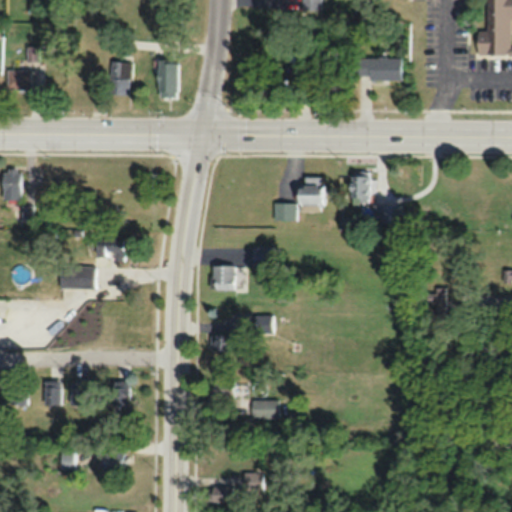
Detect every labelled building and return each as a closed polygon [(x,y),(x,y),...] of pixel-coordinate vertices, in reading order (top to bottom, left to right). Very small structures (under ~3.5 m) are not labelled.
[(322,9),(321,0),(302,0),(303,9),(322,9)] [(476,53),(511,53),(511,44),(510,44),(510,17),(511,16),(511,0),(486,0),(486,28),(476,28),(476,53)] [(180,8),(166,8),(166,23),(180,23),(180,8)] [(400,78),(400,56),(354,56),(354,78),(400,78)] [(131,60),(110,60),(110,93),(131,93),(131,60)] [(177,95),(177,60),(158,60),(158,95),(177,95)] [(32,87),(32,68),(8,68),(8,87),(32,87)] [(285,90),(285,70),(251,70),(251,90),(285,90)] [(2,169),(2,198),(21,198),(21,169),(2,169)] [(350,201),(369,201),(369,170),(350,170),(350,201)] [(274,201),(274,219),(297,219),(297,209),(322,209),(322,176),(304,176),(304,185),(297,185),(297,202),(274,201)] [(372,203),(372,222),(401,222),(401,203),(372,203)] [(33,222),(33,204),(21,204),(21,222),(33,222)] [(124,238),(89,237),(89,265),(64,264),(64,288),(95,288),(96,259),(123,260),(124,238)] [(461,274),(459,261),(451,262),(453,275),(461,274)] [(234,264),(212,264),(212,289),(234,289),(234,264)] [(446,315),(446,286),(423,286),(423,315),(446,315)] [(273,314),(256,314),(256,332),(273,332),(273,314)] [(237,348),(237,333),(209,333),(209,348),(237,348)] [(235,397),(235,378),(209,378),(209,397),(235,397)] [(61,379),(43,379),(43,404),(61,404),(61,379)] [(70,379),(70,404),(89,404),(89,379),(70,379)] [(128,407),(128,380),(112,380),(112,407),(128,407)] [(10,404),(28,404),(28,382),(10,382),(10,404)] [(251,416),(279,416),(279,398),(251,398),(251,416)] [(59,448),(59,470),(75,470),(75,448),(59,448)] [(100,476),(116,476),(116,470),(125,470),(125,451),(100,451),(100,476)] [(245,490),(264,490),(264,471),(245,471),(245,490)] [(235,485),(210,485),(210,502),(235,502),(235,485)]
